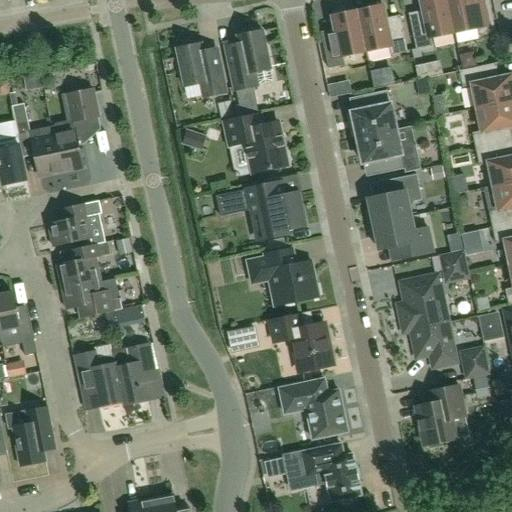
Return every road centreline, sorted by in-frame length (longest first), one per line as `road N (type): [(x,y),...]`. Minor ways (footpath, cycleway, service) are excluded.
road 1 (residential): [(392,470),(288,0)]
road 2 (residential): [(230,419),(215,371),(179,308),(114,0)]
road 3 (residential): [(13,263),(37,282),(65,412),(100,464)]
road 4 (residential): [(13,263),(33,206),(122,187)]
